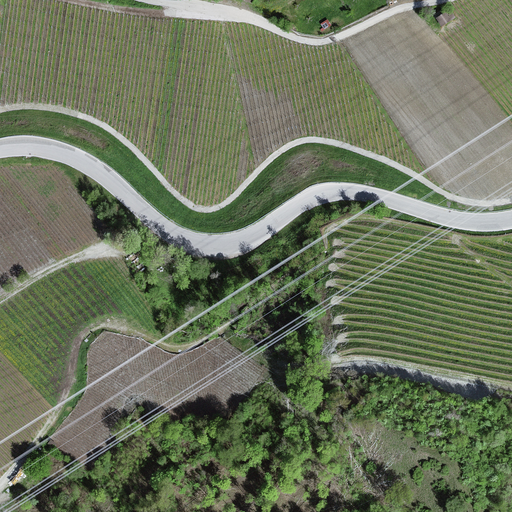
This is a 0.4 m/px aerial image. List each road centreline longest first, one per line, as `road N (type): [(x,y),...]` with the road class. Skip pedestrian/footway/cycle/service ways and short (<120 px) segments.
road 1 (tertiary): [(0,149),(66,155),(182,239),(216,249),(243,243),(333,192),(468,222),(511,219)]
road 2 (track): [(0,490),(55,417),(86,330),(119,328),(169,343)]
road 3 (track): [(429,0),(319,38),(287,36),(234,14)]
road 4 (track): [(234,14),(80,0)]
